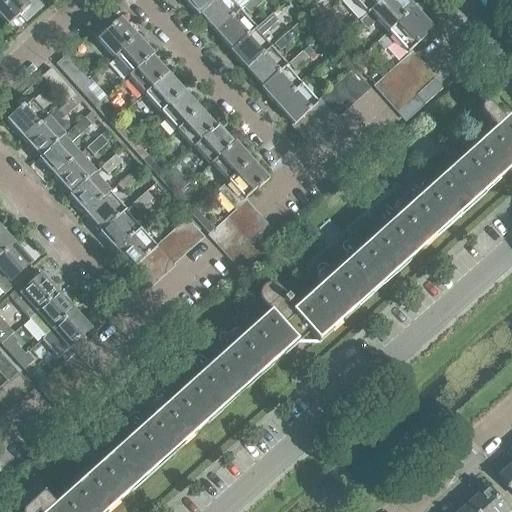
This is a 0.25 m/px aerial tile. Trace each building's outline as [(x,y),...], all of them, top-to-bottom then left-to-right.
[(0,0),(0,18),(7,27),(19,16),(25,22),(42,7),(35,0),(0,0)] [(197,18),(199,17),(217,0),(181,0),(197,18)] [(217,0),(199,17),(215,34),(239,13),(229,2),(231,0),(217,0)] [(253,0),(244,8),(250,15),(263,3),(260,0),(253,0)] [(352,0),(366,16),(367,16),(385,0),(384,0),(352,0)] [(377,22),(388,34),(388,35),(403,21),(401,19),(413,8),(406,0),(384,0),(385,0),(367,16),(366,16),(359,22),(367,30),(377,22)] [(388,35),(388,34),(381,40),(388,49),(396,42),(407,56),(424,40),(423,38),(433,29),(420,15),(423,13),(417,7),(414,9),(413,8),(401,19),(403,21),(388,35)] [(215,34),(231,52),(231,53),(256,31),(239,13),(215,34)] [(230,53),(246,72),(270,50),(260,39),(278,22),(272,16),(256,31),(231,53),(231,52),(230,53)] [(97,41),(113,59),(137,37),(136,37),(124,24),(126,22),(121,17),(112,26),(112,27),(97,41)] [(275,45),(281,52),(294,40),(288,33),(275,45)] [(113,59),(129,77),(152,55),(140,41),(141,40),(138,36),(136,37),(137,37),(113,59)] [(246,72),(262,89),(262,90),(285,70),(286,68),(270,50),(246,72)] [(289,65),(295,71),(312,56),(307,51),(304,54),(303,52),(289,65)] [(127,78),(144,97),(168,75),(167,75),(154,61),(156,59),(152,55),(129,77),(127,78)] [(79,90),(84,86),(89,81),(66,56),(56,65),(79,90)] [(411,56),(394,72),(402,80),(419,65),(411,56)] [(402,80),(410,89),(427,74),(419,65),(402,80)] [(70,100),(71,101),(75,97),(51,70),(41,79),(65,104),(65,105),(70,100)] [(260,90),(277,109),(300,87),(285,70),(262,90),(262,89),(260,90)] [(353,70),(338,83),(354,101),(369,88),(353,70)] [(375,88),(383,97),(402,80),(394,72),(375,88)] [(144,97),(160,114),(183,93),(171,79),(172,77),(169,73),(167,75),(168,75),(144,97)] [(410,89),(417,98),(435,82),(427,74),(410,89)] [(383,97),(391,106),(410,89),(402,80),(383,97)] [(435,82),(417,98),(425,106),(442,90),(435,82)] [(338,83),(328,92),(344,110),(354,101),(338,83)] [(79,90),(95,108),(100,103),(84,86),(79,90)] [(293,126),(301,119),(311,110),(316,105),(315,104),(300,87),(277,109),(293,126)] [(391,106),(399,114),(417,98),(410,89),(391,106)] [(160,114),(176,132),(200,111),(199,110),(187,97),(188,95),(185,91),(183,93),(160,114)] [(328,92),(319,101),(336,120),(338,119),(336,117),(344,110),(328,92)] [(417,98),(399,114),(406,123),(425,106),(417,98)] [(36,162),(37,162),(63,138),(54,128),(76,107),(71,101),(70,100),(65,105),(65,104),(47,121),(47,120),(22,143),(38,160),(36,162)] [(316,105),(311,110),(327,128),(336,120),(319,101),(315,104),(316,105)] [(4,123),(22,143),(47,120),(30,102),(22,110),(20,108),(4,123)] [(20,108),(15,102),(8,108),(14,114),(20,108)] [(95,108),(111,126),(116,122),(100,103),(95,108)] [(481,116),(494,132),(503,125),(489,109),(489,108),(488,108),(486,108),(485,108),(484,108),(483,108),(482,109),(481,111),(480,111),(480,113),(480,114),(480,115),(481,116)] [(192,150),(194,148),(216,129),(216,128),(203,115),(205,113),(201,109),(199,110),(200,111),(176,132),(192,150)] [(311,110),(301,119),(318,137),(327,128),(311,110)] [(90,113),(85,119),(92,126),(97,121),(90,113)] [(37,162),(53,180),(78,158),(68,147),(92,126),(85,119),(63,138),(37,162)] [(301,119),(293,126),(293,127),(292,128),(308,145),(318,137),(301,119)] [(291,313),(295,317),(318,343),(511,169),(511,124),(508,120),(503,125),(494,132),(291,313)] [(111,126),(127,144),(132,139),(116,122),(111,126)] [(211,167),(212,165),(233,147),(232,146),(219,132),(221,131),(217,127),(216,128),(216,129),(194,148),(211,167)] [(87,149),(94,157),(108,144),(101,136),(87,149)] [(127,144),(143,162),(148,157),(132,139),(127,144)] [(212,165),(228,183),(250,163),(237,149),(238,147),(235,144),(232,146),(233,147),(212,165)] [(102,168),(108,176),(122,163),(116,156),(102,168)] [(143,162),(159,179),(164,175),(148,157),(143,162)] [(53,180),(69,198),(94,175),(93,175),(94,175),(78,158),(53,180)] [(218,192),(235,211),(246,201),(246,200),(257,190),(257,191),(267,182),(253,166),(254,165),(251,161),(250,163),(228,183),(218,192)] [(118,186),(124,194),(138,181),(132,173),(118,186)] [(67,199),(83,217),(109,194),(93,178),(95,176),(94,175),(93,175),(94,175),(69,198),(67,199)] [(159,179),(176,198),(181,194),(164,175),(159,179)] [(133,205),(139,213),(154,200),(147,192),(133,205)] [(83,217),(99,234),(124,212),(109,194),(83,217)] [(176,198),(191,215),(196,211),(181,194),(176,198)] [(236,212),(226,220),(235,229),(253,213),(245,204),(247,202),(246,201),(235,211),(236,212)] [(196,211),(191,215),(209,234),(213,230),(196,211)] [(97,236),(114,254),(140,231),(125,214),(126,213),(124,212),(99,234),(97,236)] [(235,229),(243,238),(261,221),(253,213),(235,229)] [(186,220),(173,231),(190,251),(204,239),(186,220)] [(209,236),(218,245),(235,229),(226,220),(209,236)] [(243,238),(250,246),(269,229),(261,221),(243,238)] [(218,245),(225,254),(243,238),(235,229),(218,245)] [(269,229),(250,246),(258,255),(277,239),(269,229)] [(0,258),(14,246),(0,230),(0,258)] [(114,254),(130,272),(131,271),(131,272),(139,265),(148,256),(156,249),(155,248),(140,231),(114,254)] [(173,231),(164,240),(181,259),(190,251),(173,231)] [(225,254),(233,262),(250,246),(243,238),(225,254)] [(164,240),(156,248),(173,267),(173,266),(181,259),(164,240)] [(0,290),(4,295),(28,273),(24,269),(30,264),(14,246),(0,258),(0,290)] [(250,246),(233,262),(241,271),(258,255),(250,246)] [(156,249),(148,256),(166,276),(175,267),(173,266),(173,267),(156,248),(155,248),(156,249)] [(148,256),(139,265),(156,284),(166,276),(148,256)] [(131,271),(130,272),(148,292),(156,284),(139,265),(131,272),(131,271)] [(8,298),(28,320),(57,294),(41,276),(35,281),(31,277),(8,298)] [(262,305),(270,313),(283,327),(295,317),(291,313),(285,307),(290,303),(278,290),(277,289),(276,288),(275,288),(273,287),(271,287),(269,287),(267,288),(265,289),(263,291),(261,293),(260,294),(260,296),(260,297),(260,298),(260,300),(260,302),(261,303),(262,305)] [(45,339),(53,332),(74,312),(57,294),(28,320),(45,339)] [(74,312),(53,332),(69,349),(90,330),(74,312)] [(270,313),(51,510),(48,511),(108,511),(297,343),(283,327),(270,313)] [(0,318),(0,344),(1,345),(11,336),(13,334),(0,318)] [(18,343),(11,336),(1,345),(8,352),(18,343)] [(0,373),(7,381),(8,380),(17,372),(1,354),(0,355),(0,373)] [(18,363),(17,364),(24,371),(34,361),(28,354),(18,363)] [(75,356),(56,373),(65,383),(83,366),(75,356)] [(65,383),(72,391),(91,374),(83,366),(65,383)] [(8,380),(24,399),(34,390),(17,372),(8,380)] [(39,389),(48,398),(65,383),(56,373),(39,389)] [(72,391),(80,399),(99,383),(91,374),(72,391)] [(7,382),(0,388),(0,389),(16,407),(24,399),(8,380),(7,381),(7,382)] [(48,398),(55,407),(72,391),(65,383),(48,398)] [(99,383),(80,399),(87,407),(106,391),(99,383)] [(0,389),(0,408),(6,415),(16,407),(0,389)] [(55,407),(63,415),(80,399),(72,391),(55,407)] [(80,399),(63,415),(70,423),(87,407),(80,399)] [(511,468),(501,479),(511,491),(511,468)] [(511,511),(490,489),(472,505),(478,511),(511,511)] [(48,511),(51,510),(40,497),(23,511),(48,511)]
